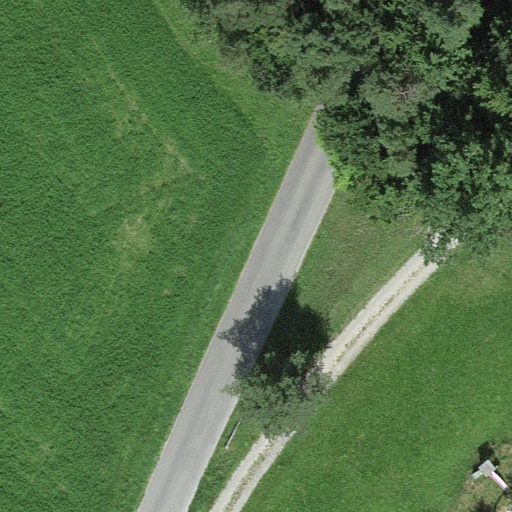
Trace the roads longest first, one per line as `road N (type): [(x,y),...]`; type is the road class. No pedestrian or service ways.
road 1 (unclassified): [(393,0),(173,511)]
road 2 (track): [(511,180),(328,377),(230,511)]
